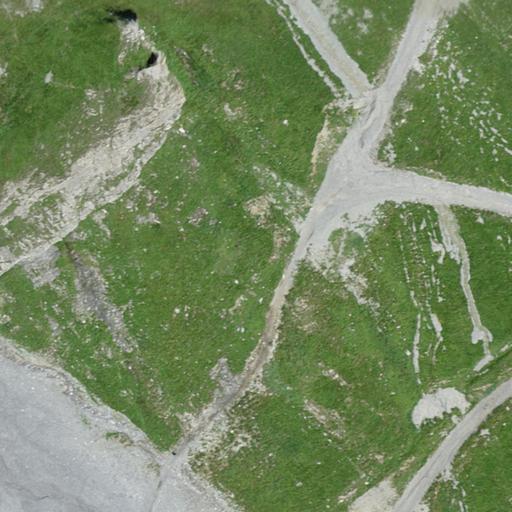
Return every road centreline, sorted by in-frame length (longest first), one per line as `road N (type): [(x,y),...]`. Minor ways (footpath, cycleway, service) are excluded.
road 1 (track): [(351,153),(349,175),(364,191),(511,215)]
road 2 (track): [(511,384),(426,466),(396,511)]
road 3 (track): [(428,0),(351,153)]
